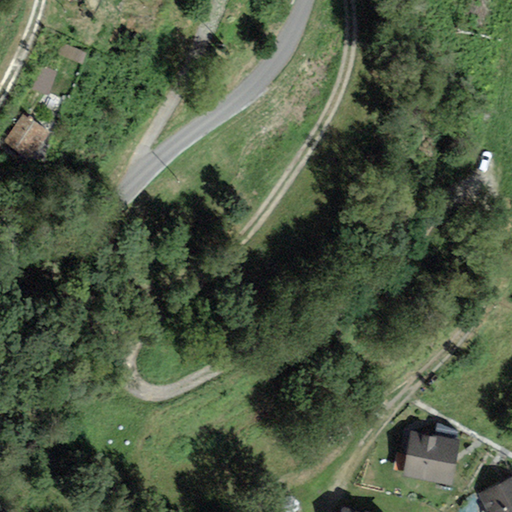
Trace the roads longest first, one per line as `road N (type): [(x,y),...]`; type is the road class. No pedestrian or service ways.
road 1 (track): [(356,0),(351,52),(310,146),(219,270),(146,328),(130,368),(148,392),(164,391),(335,314),(412,259),(459,182),(474,179),(498,200),(489,292),(463,336),(381,416),(344,471)]
road 2 (unclassified): [(310,0),(280,60),(239,99),(91,219),(0,263)]
